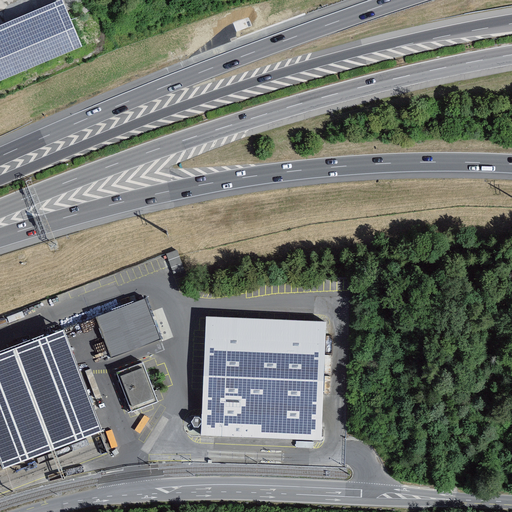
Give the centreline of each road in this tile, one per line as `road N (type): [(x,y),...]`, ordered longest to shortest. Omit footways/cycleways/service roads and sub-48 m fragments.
road 1 (motorway): [(0,215),(224,127),(511,54)]
road 2 (motorway): [(511,22),(394,42),(248,83),(0,179)]
road 3 (motorway): [(0,235),(249,176),(384,163),(511,164)]
road 4 (unclassified): [(34,511),(180,488),(511,502)]
road 5 (motorway): [(399,0),(164,86),(0,157)]
road 6 (unknown): [(336,451),(343,343),(332,312),(184,296)]
road 7 (unknown): [(184,296),(140,285),(0,334)]
road 8 (unknown): [(336,451),(145,440)]
road 9 (unknown): [(145,440),(176,381),(184,296)]
road 10 (unknown): [(131,460),(88,348)]
